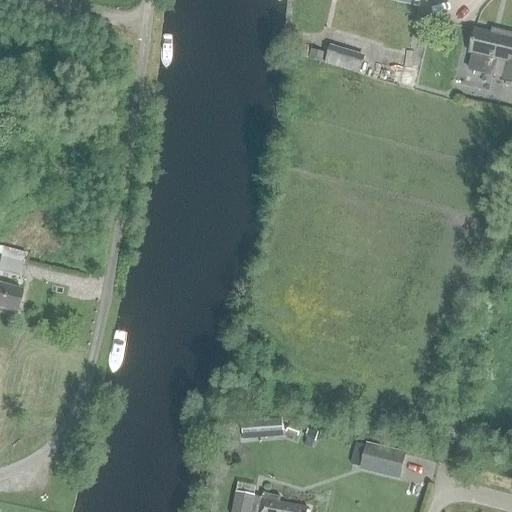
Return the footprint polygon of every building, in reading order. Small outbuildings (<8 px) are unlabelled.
[(511,34),(490,30),(489,34),(474,31),(468,55),(472,56),(469,70),(492,75),(495,61),(507,64),(503,81),(511,83),(511,34)] [(324,64),(347,71),(352,55),(329,48),(324,64)] [(321,54),(312,51),(309,59),(319,62),(321,54)] [(0,307),(17,312),(23,291),(0,284),(0,307)] [(241,421),(241,434),(283,431),(282,418),(241,421)] [(286,432),(297,437),(302,426),(290,421),(286,432)] [(359,470),(399,480),(405,453),(365,444),(359,470)] [(306,511),(307,509),(279,504),(279,498),(262,494),(259,507),(251,505),(253,496),(237,493),(233,511),(250,511),(306,511)]
